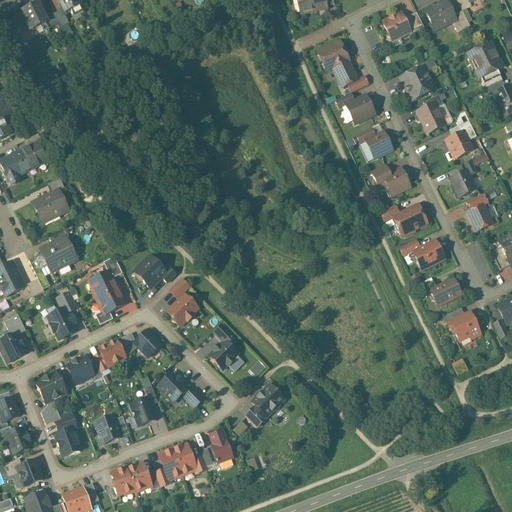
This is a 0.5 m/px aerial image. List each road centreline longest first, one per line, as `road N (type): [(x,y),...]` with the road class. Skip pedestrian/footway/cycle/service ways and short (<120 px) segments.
road 1 (residential): [(18,377),(144,312),(233,402),(213,422),(59,482)]
road 2 (residential): [(392,0),(348,21),(481,299),(511,285)]
road 3 (secondary): [(511,436),(291,511)]
